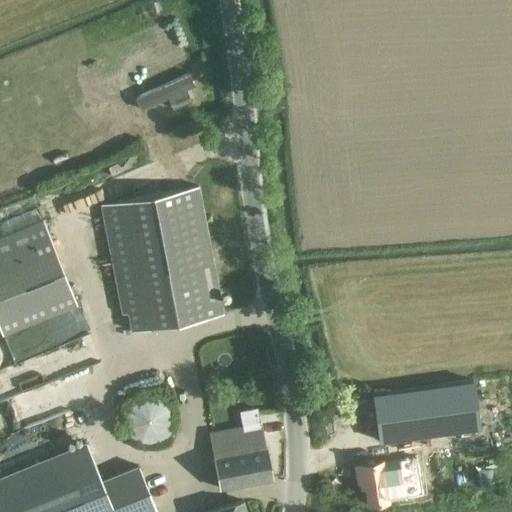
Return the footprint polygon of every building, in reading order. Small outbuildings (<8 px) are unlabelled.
[(222,313),(197,185),(128,199),(98,205),(121,314),(127,313),(130,331),(153,327),(222,313)] [(0,331),(1,335),(77,305),(43,219),(0,235),(0,331)] [(470,382),(369,392),(374,439),(475,429),(470,382)] [(143,443),(148,443),(152,443),(156,442),(160,440),(164,438),(167,435),(169,431),(171,427),(172,423),(173,419),(172,414),(171,410),(169,406),(167,403),(164,400),(160,397),(156,395),(152,394),(148,394),(143,394),(139,395),(135,397),(132,400),(129,403),(126,406),(124,410),(123,414),(123,419),(123,423),(124,427),(126,431),(129,435),(132,438),(135,440),(139,442),(143,443)] [(265,449),(260,424),(210,433),(220,488),(271,478),(266,448),(265,449)] [(0,473),(0,511),(156,511),(137,464),(101,478),(85,439),(0,473)] [(397,460),(382,463),(382,460),(355,465),(358,482),(363,481),(367,504),(406,498),(402,473),(399,474),(397,460)] [(245,511),(242,500),(202,511),(245,511)]
